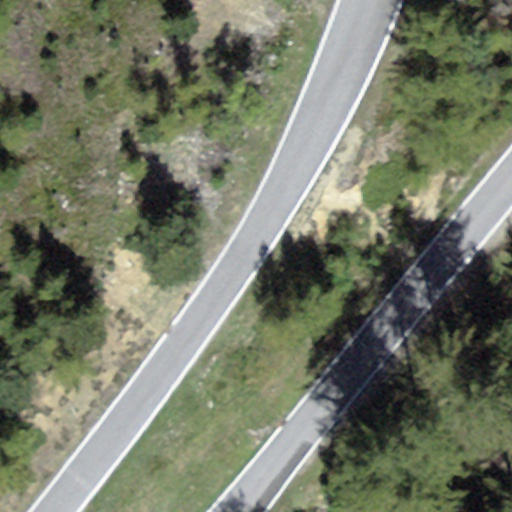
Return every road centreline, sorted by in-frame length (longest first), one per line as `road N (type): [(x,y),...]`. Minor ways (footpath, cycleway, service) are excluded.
road 1 (unclassified): [(393,0),(384,45),(308,195),(53,511)]
road 2 (unclassified): [(256,511),(411,305),(511,190)]
